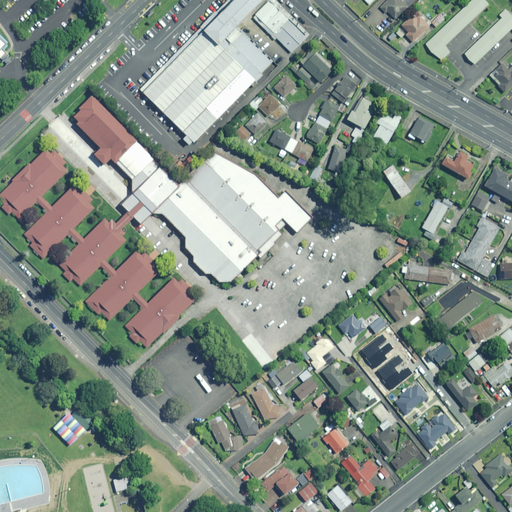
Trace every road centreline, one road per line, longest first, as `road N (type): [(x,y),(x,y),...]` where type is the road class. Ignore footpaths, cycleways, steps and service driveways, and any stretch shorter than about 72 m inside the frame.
road 1 (tertiary): [(249,511),(0,258)]
road 2 (tertiary): [(0,139),(146,0)]
road 3 (residential): [(386,511),(511,412)]
road 4 (unknown): [(439,470),(346,353)]
road 5 (secondary): [(321,0),(415,85)]
road 6 (unknown): [(478,439),(403,339)]
